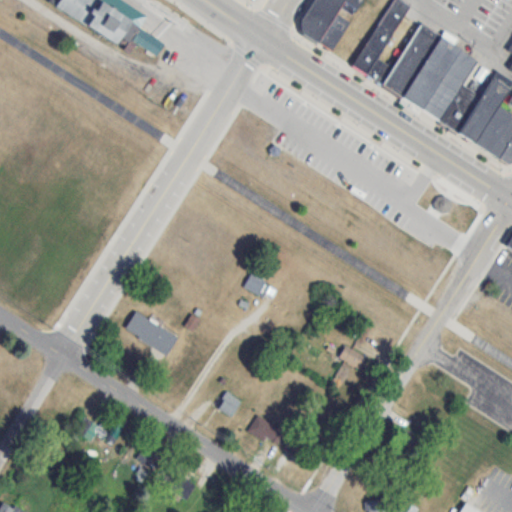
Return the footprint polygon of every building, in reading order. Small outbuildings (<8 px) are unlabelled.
[(56,0),(122,0),(146,15),(138,27),(164,43),(156,55),(136,42),(129,53),(123,49),(127,42),(119,37),(114,44),(53,5),(56,0)] [(361,0),(353,13),(340,5),(336,13),(317,41),(301,30),(300,27),(299,22),(300,19),(312,0),(361,0)] [(392,0),(401,0),(409,5),(376,56),(365,73),(351,64),(392,0)] [(336,13),(349,21),(330,50),(317,41),(336,13)] [(419,23),(439,36),(401,96),(381,83),(392,66),(419,23)] [(439,36),(459,48),(420,108),(401,96),(439,36)] [(459,48),(476,60),(462,83),(438,120),(420,108),(459,48)] [(376,56),(392,66),(381,83),(365,73),(376,56)] [(486,86),(496,70),(511,80),(496,105),(473,142),(457,131),(486,86)] [(462,83),(469,88),(474,79),(486,86),(457,131),(438,120),(462,83)] [(496,105),(511,115),(511,130),(496,156),(473,142),(496,105)] [(511,130),(511,156),(509,161),(504,162),(496,156),(511,130)] [(420,203),(445,217),(458,194),(433,180),(420,203)] [(243,284),(257,295),(267,283),(254,272),(243,284)] [(167,354),(177,337),(135,311),(124,328),(167,354)] [(339,356),(359,368),(365,357),(345,346),(339,356)] [(216,407),(230,417),(241,401),(226,391),(216,407)] [(248,431),(276,447),(285,432),(257,415),(248,431)] [(113,443),(125,426),(116,420),(104,437),(113,443)] [(158,452),(146,443),(134,458),(146,467),(158,452)] [(187,467),(175,466),(172,493),(190,495),(192,480),(186,479),(187,467)] [(12,507),(4,501),(0,505),(0,511),(25,511),(15,504),(12,507)] [(368,511),(384,511),(384,502),(368,502),(368,511)] [(458,511),(481,511),(465,502),(458,511)]
